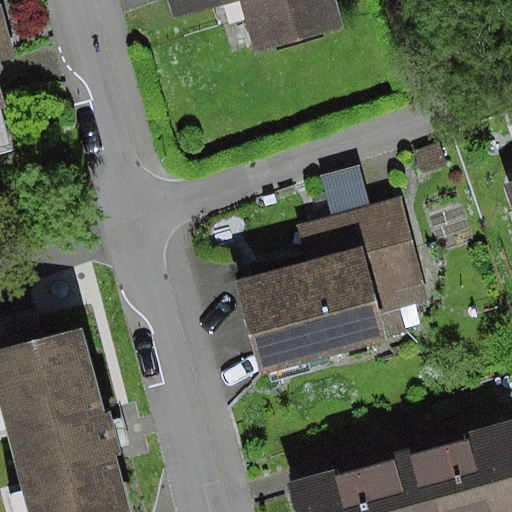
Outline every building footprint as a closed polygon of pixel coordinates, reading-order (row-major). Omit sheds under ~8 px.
[(258,6),(271,52),(359,28),(351,0),(174,0),(181,26),(258,6)] [(3,20),(0,21),(0,113),(25,107),(3,20)] [(364,164),(329,174),(339,211),(374,201),(364,164)] [(311,262),(235,282),(260,379),(412,339),(396,279),(434,269),(415,197),(302,227),(311,262)] [(0,358),(55,343),(46,311),(0,323),(0,358)] [(55,343),(0,358),(0,439),(11,437),(25,486),(9,491),(14,511),(164,511),(113,326),(55,343)] [(511,511),(511,438),(302,492),(306,511),(511,511)]
